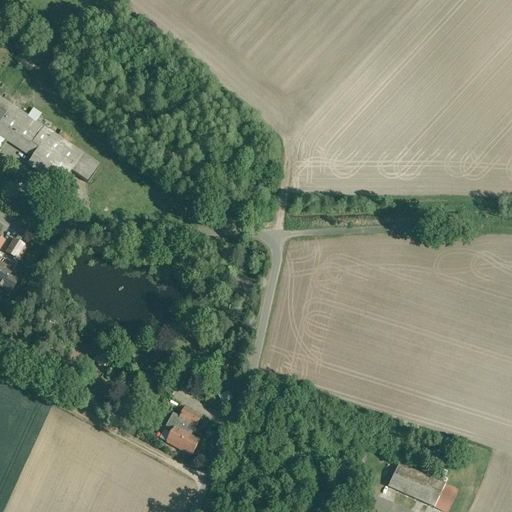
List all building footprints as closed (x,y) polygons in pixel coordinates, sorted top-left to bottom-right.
[(44,127),(3,99),(0,103),(0,111),(6,115),(0,123),(0,135),(27,154),(44,127)] [(44,127),(27,154),(33,158),(28,166),(61,188),(72,173),(85,154),(44,127)] [(85,154),(72,173),(88,183),(100,165),(85,154)] [(15,239),(7,253),(11,256),(19,261),(28,247),(15,239)] [(9,260),(0,254),(0,286),(3,288),(11,293),(16,285),(8,279),(16,267),(8,261),(9,260)] [(19,261),(11,256),(9,260),(8,261),(16,267),(20,261),(19,261)] [(104,354),(99,363),(106,367),(111,359),(104,354)] [(185,408),(179,418),(174,415),(165,430),(171,433),(166,443),(192,457),(200,442),(191,437),(202,417),(185,408)] [(445,486),(399,465),(389,487),(435,508),(445,486)] [(445,486),(435,508),(443,511),(448,511),(458,492),(445,486)]
